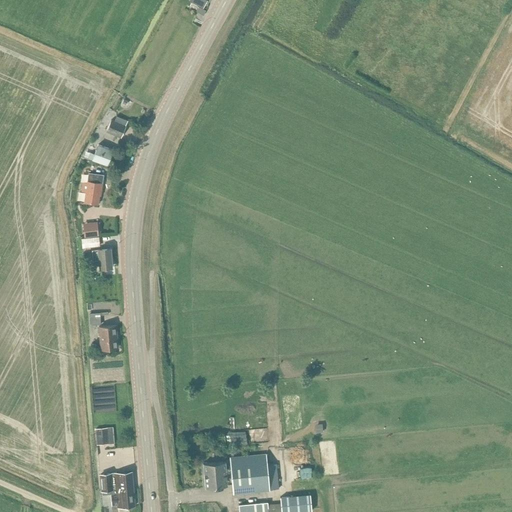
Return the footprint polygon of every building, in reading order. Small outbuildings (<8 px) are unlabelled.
[(198,7),(195,11),(203,16),(206,11),(203,9),(198,7)] [(111,119),(105,132),(120,138),(126,126),(120,124),(121,123),(111,119)] [(106,166),(113,150),(98,144),(94,155),(89,153),(87,158),(91,160),(106,166)] [(100,196),(103,175),(88,173),(87,182),(82,182),(81,192),(86,192),(84,203),(98,204),(99,196),(100,196)] [(81,240),(82,249),(99,248),(98,238),(81,240)] [(106,248),(91,250),(92,261),(97,260),(99,260),(100,268),(111,267),(110,249),(110,248),(106,248)] [(89,325),(100,324),(100,315),(108,315),(108,312),(89,313),(89,325)] [(101,349),(117,348),(115,325),(99,326),(101,349)] [(112,428),(95,430),(96,446),(114,445),(112,428)] [(266,464),(266,454),(229,457),(230,467),(226,467),(225,461),(202,463),(204,488),(227,485),(227,483),(232,482),(233,493),(278,489),(276,463),(266,464)] [(134,506),(131,472),(114,473),(114,475),(111,475),(111,474),(100,475),(101,491),(110,490),(112,508),(134,506)] [(267,502),(239,504),(239,511),(282,511),(289,511),(311,509),(311,501),(309,494),(279,497),(280,503),(268,504),(267,502)]
